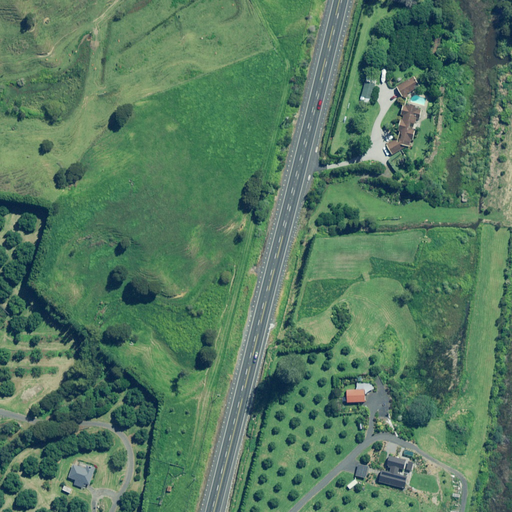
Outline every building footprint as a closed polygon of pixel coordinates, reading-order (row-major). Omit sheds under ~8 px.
[(418,86),(413,77),(396,87),(401,96),(418,86)] [(374,84),(365,81),(361,96),(370,98),(374,84)] [(421,108),(403,103),(400,115),(401,115),(397,130),(401,131),(398,138),(386,145),(391,154),(407,145),(409,145),(414,130),(413,127),(416,118),(418,119),(421,108)] [(363,404),(361,391),(339,394),(341,407),(363,404)] [(95,466),(80,461),(78,467),(72,465),(68,478),(75,480),(73,485),(87,490),(95,466)] [(68,489),(61,484),(59,488),(65,493),(68,489)]
